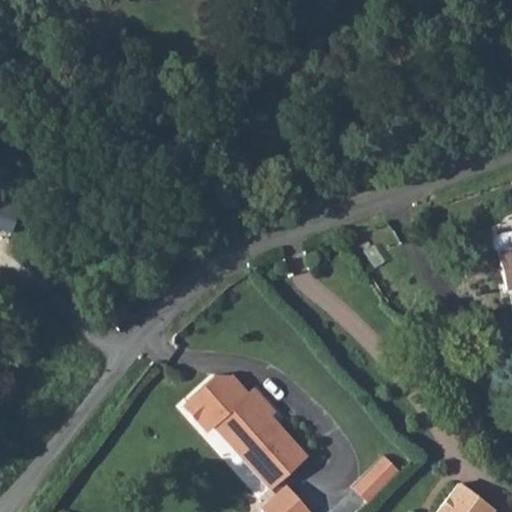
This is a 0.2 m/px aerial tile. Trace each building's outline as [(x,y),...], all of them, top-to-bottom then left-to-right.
[(0,194),(0,224),(9,228),(18,201),(0,194)] [(511,232),(496,237),(495,241),(496,250),(503,255),(511,289),(511,288),(511,232)] [(195,407),(195,417),(208,431),(216,431),(223,425),(241,444),(236,448),(276,490),(310,458),(272,419),(276,414),(248,384),(220,384),(195,407)] [(348,482),(363,498),(395,466),(380,450),(348,482)] [(497,511),(498,511),(458,482),(434,511),(497,511)] [(304,483),(279,506),(284,511),(306,511),(319,499),(304,483)]
